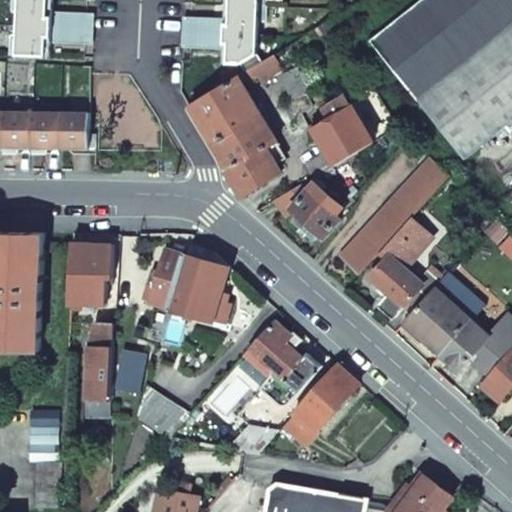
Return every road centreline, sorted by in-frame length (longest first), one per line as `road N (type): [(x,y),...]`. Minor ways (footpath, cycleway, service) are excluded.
road 1 (residential): [(206,206),(244,228),(511,478)]
road 2 (residential): [(206,206),(208,174),(137,64),(140,0)]
road 3 (residential): [(0,195),(165,196),(206,206)]
